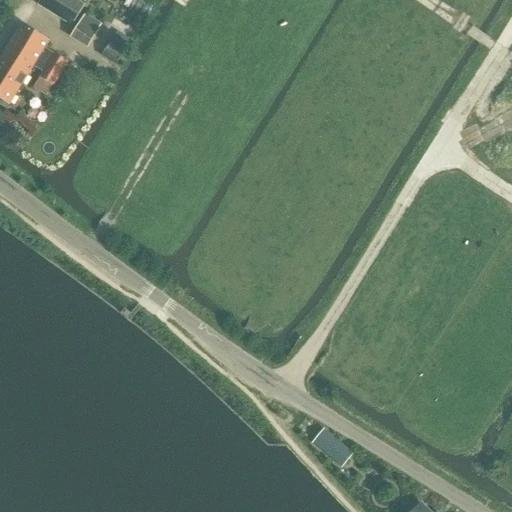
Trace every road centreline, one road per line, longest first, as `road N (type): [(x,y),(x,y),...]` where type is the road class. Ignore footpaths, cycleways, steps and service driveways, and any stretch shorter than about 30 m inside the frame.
road 1 (tertiary): [(478,511),(294,400),(0,185)]
road 2 (track): [(244,0),(87,251)]
